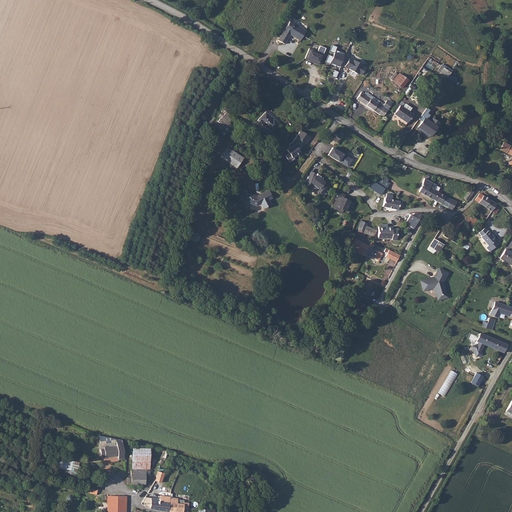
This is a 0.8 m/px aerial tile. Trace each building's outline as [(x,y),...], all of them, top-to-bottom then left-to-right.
[(291,19),(278,40),(284,44),(290,34),(300,40),(306,31),(294,24),(295,22),(291,19)] [(335,67),(339,69),(345,55),(335,51),(337,47),(332,45),(329,52),(334,54),(332,57),(328,55),(324,63),(329,65),(330,63),(335,66),(335,67)] [(308,49),(304,59),(319,65),(323,55),(322,55),(325,48),(319,46),(316,52),(308,49)] [(362,65),(350,58),(344,67),(357,74),(358,73),(361,75),(365,68),(362,66),(362,65)] [(437,72),(457,84),(460,78),(441,66),(437,72)] [(396,70),(389,78),(401,88),(408,80),(396,70)] [(382,110),(386,104),(371,94),(371,93),(366,89),(360,97),(382,110)] [(392,114),(406,122),(412,113),(399,104),(392,114)] [(251,118),(266,128),(273,118),(269,115),(268,117),(257,109),(251,118)] [(218,116),(211,127),(218,131),(225,121),(218,116)] [(423,117),(417,126),(429,134),(435,126),(429,121),(423,117)] [(429,121),(435,126),(438,121),(432,117),(429,121)] [(429,134),(417,126),(416,128),(428,136),(429,134)] [(310,136),(301,130),(294,139),(292,142),(289,143),(291,146),(287,149),(289,152),(285,155),(289,161),(294,158),(293,157),(300,152),(299,149),(301,147),(304,142),(305,143),(310,136)] [(511,165),(511,145),(502,140),(498,147),(511,154),(511,157),(508,160),(511,165)] [(219,157),(234,168),(241,157),(225,147),(219,157)] [(332,147),(328,155),(348,166),(352,159),(332,147)] [(321,195),(327,187),(323,184),(324,183),(319,179),(320,178),(318,177),(318,176),(316,175),(314,180),(309,178),(306,186),(311,188),(312,184),(319,189),(317,192),(321,195)] [(383,181),(379,176),(372,181),(386,190),(389,184),(388,183),(389,180),(385,178),(383,181)] [(432,199),(436,190),(432,188),(434,183),(422,177),(417,192),(432,199)] [(386,190),(372,181),(371,184),(369,188),(378,193),(376,196),(380,198),(381,195),(385,198),(382,206),(394,210),(398,209),(400,203),(398,202),(399,201),(391,199),(392,196),(386,194),(387,191),(386,190)] [(474,188),(475,186),(469,186),(462,197),(467,200),(469,198),(474,188)] [(257,195),(247,193),(244,201),(256,204),(259,203),(261,207),(269,203),(266,198),(270,196),(266,189),(260,192),(260,194),(257,195)] [(451,197),(436,190),(432,199),(450,208),(452,208),(453,205),(455,200),(451,198),(451,197)] [(343,194),(338,192),(331,206),(335,209),(334,210),(340,213),(342,210),(346,212),(348,211),(350,208),(351,209),(353,204),(349,202),(350,201),(347,199),(346,200),(344,199),(345,197),(342,196),(343,194)] [(492,210),(497,203),(479,192),(474,199),(492,210)] [(495,212),(501,204),(500,203),(498,201),(497,203),(492,210),(495,212)] [(465,217),(473,227),(477,230),(482,224),(471,212),(465,217)] [(415,228),(421,214),(414,213),(412,216),(410,215),(404,223),(415,228)] [(361,222),(360,225),(358,230),(362,232),(366,226),(367,224),(361,222)] [(356,234),(363,238),(366,233),(373,237),(376,231),(366,226),(362,232),(358,230),(356,234)] [(393,228),(386,228),(377,227),(377,239),(392,239),(392,242),(397,242),(397,229),(393,229),(393,228)] [(483,227),(477,232),(480,235),(479,236),(487,245),(485,247),(488,251),(497,242),(494,239),(495,238),(487,229),(486,230),(483,227)] [(197,243),(199,237),(189,233),(186,239),(197,243)] [(353,240),(350,247),(356,250),(364,254),(364,253),(368,245),(354,238),(353,240)] [(434,238),(429,246),(434,249),(440,241),(434,238)] [(440,241),(434,249),(439,252),(444,244),(440,241)] [(368,245),(364,253),(376,260),(381,252),(372,247),(368,245)] [(388,258),(397,262),(400,257),(400,256),(388,250),(386,253),(389,255),(388,258)] [(500,259),(511,265),(511,253),(506,250),(500,259)] [(430,278),(420,281),(422,291),(432,288),(434,289),(436,296),(446,293),(443,281),(447,273),(439,268),(433,279),(430,278)] [(493,309),(490,315),(498,318),(501,312),(511,315),(511,306),(496,301),(493,309)] [(354,302),(353,314),(364,315),(366,303),(354,302)] [(488,322),(486,327),(491,329),(496,319),(490,316),(490,317),(488,322)] [(476,339),(489,344),(492,337),(481,332),(478,331),(476,339)] [(489,344),(504,350),(506,346),(506,342),(492,337),(489,344)] [(492,361),(497,363),(501,355),(497,352),(492,361)] [(451,369),(438,393),(444,397),(457,373),(451,369)] [(116,443),(115,440),(98,437),(99,445),(116,443)] [(121,441),(115,440),(116,446),(103,447),(103,449),(100,449),(101,457),(104,457),(104,458),(117,457),(118,459),(124,459),(121,441)] [(132,461),(150,460),(150,448),(132,448),(132,461)] [(78,460),(57,458),(56,468),(71,469),(70,474),(77,475),(78,460)] [(150,473),(150,470),(150,460),(132,461),(133,468),(131,468),(131,474),(135,474),(135,469),(145,468),(145,473),(150,473)] [(150,479),(150,473),(145,473),(145,468),(135,469),(135,474),(131,474),(131,477),(126,477),(127,484),(145,484),(145,482),(149,482),(150,479)] [(163,470),(161,469),(156,480),(161,482),(165,474),(162,473),(163,470)] [(125,511),(126,495),(106,495),(106,511),(125,511)] [(188,511),(188,510),(183,510),(183,507),(188,507),(188,503),(176,503),(176,498),(170,498),(170,496),(158,495),(158,499),(150,499),(150,509),(157,511),(171,511),(188,511)]
